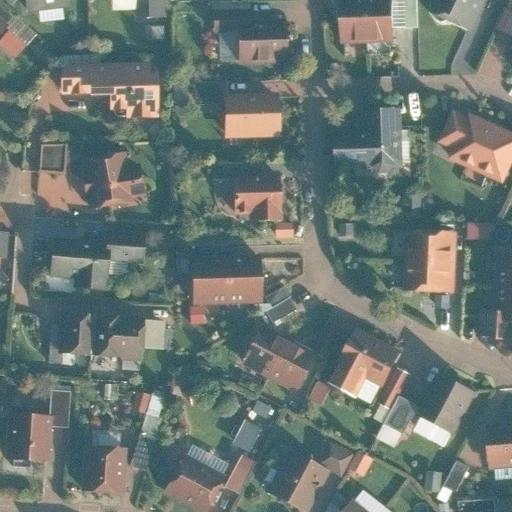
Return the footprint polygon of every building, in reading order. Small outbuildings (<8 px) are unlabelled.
[(70,4),(70,0),(26,0),(27,8),(70,4)] [(168,0),(136,0),(137,16),(169,15),(168,0)] [(338,0),(339,47),(367,47),(366,0),(338,0)] [(392,0),(366,0),(367,47),(393,47),(392,0)] [(417,31),(416,0),(398,0),(399,32),(417,31)] [(433,0),(425,17),(470,37),(487,0),(433,0)] [(215,30),(240,30),(240,18),(252,17),(252,8),(215,9),(215,30)] [(291,61),(290,16),(252,17),(240,18),(240,30),(241,63),(291,61)] [(25,42),(9,29),(0,38),(0,42),(14,55),(25,42)] [(169,50),(157,50),(158,66),(170,65),(169,50)] [(68,61),(61,68),(62,91),(110,90),(109,106),(128,106),(127,115),(159,114),(158,67),(149,68),(149,59),(68,61)] [(195,102),(227,102),(227,96),(227,79),(195,80),(195,102)] [(282,133),(281,95),(227,96),(227,102),(228,134),(282,133)] [(367,128),(338,129),(339,167),(406,166),(405,107),(366,107),(367,128)] [(511,165),(511,129),(473,111),(472,115),(457,108),(441,140),(457,146),(453,157),(505,181),(511,165)] [(24,111),(11,110),(11,121),(23,122),(24,111)] [(66,142),(41,143),(40,169),(65,169),(66,142)] [(126,164),(123,149),(82,155),(91,207),(111,204),(111,205),(143,199),(136,162),(126,164)] [(213,178),(235,178),(235,172),(242,172),(242,161),(213,162),(213,178)] [(283,217),(283,171),(242,172),(235,172),(235,178),(236,213),(253,213),(252,218),(283,217)] [(403,213),(422,214),(422,197),(403,197),(403,213)] [(293,222),(275,222),(276,237),(293,237),(293,222)] [(469,222),(469,238),(491,238),(491,222),(469,222)] [(142,262),(143,233),(108,230),(107,239),(54,236),(52,277),(74,278),(74,286),(108,288),(110,260),(142,262)] [(409,231),(408,259),(458,261),(459,233),(409,231)] [(511,252),(501,253),(500,286),(511,286),(511,252)] [(227,255),(229,302),(259,301),(257,254),(227,255)] [(229,302),(227,255),(196,257),(199,304),(229,302)] [(458,261),(408,259),(406,288),(457,290),(458,261)] [(285,286),(266,297),(272,307),(289,296),(290,295),(285,286)] [(511,286),(500,286),(500,311),(500,321),(508,321),(511,321),(511,286)] [(266,310),(273,322),(296,308),(289,296),(272,307),(266,310)] [(500,321),(500,311),(487,310),(486,342),(507,343),(508,321),(500,321)] [(96,314),(63,312),(60,355),(93,357),(96,314)] [(146,347),(148,317),(96,314),(93,357),(145,361),(146,347)] [(165,319),(148,317),(146,347),(163,347),(165,319)] [(329,358),(344,330),(333,324),(318,352),(329,358)] [(242,364),(269,378),(289,340),(262,326),(242,364)] [(402,350),(359,327),(330,383),(359,398),(368,381),(383,387),(402,350)] [(289,340),(269,378),(297,392),(317,354),(289,340)] [(210,364),(198,360),(196,369),(207,372),(210,364)] [(400,368),(382,403),(393,409),(411,373),(400,368)] [(444,373),(422,414),(453,431),(475,390),(444,373)] [(51,389),(50,413),(49,427),(68,426),(69,390),(51,389)] [(162,398),(138,391),(132,410),(157,417),(162,398)] [(387,424),(405,433),(420,405),(403,395),(387,424)] [(277,417),(252,404),(244,419),(269,432),(277,417)] [(7,457),(48,458),(49,427),(50,413),(9,411),(7,457)] [(492,469),(511,467),(511,422),(489,424),(492,469)] [(145,470),(156,437),(143,432),(132,465),(145,470)] [(316,464),(328,470),(344,478),(357,454),(329,440),(316,464)] [(85,490),(121,492),(124,446),(88,443),(85,490)] [(290,450),(268,492),(305,511),(328,470),(316,464),(290,450)] [(366,476),(375,459),(361,451),(351,469),(366,476)] [(165,488),(207,511),(227,475),(184,453),(165,488)] [(240,492),(255,463),(241,456),(226,485),(240,492)] [(459,490),(471,467),(459,461),(448,484),(459,490)] [(442,492),(444,473),(430,472),(428,490),(442,492)] [(496,498),(462,501),(463,511),(497,511),(498,511),(496,498)] [(344,511),(369,511),(354,500),(344,511)]
